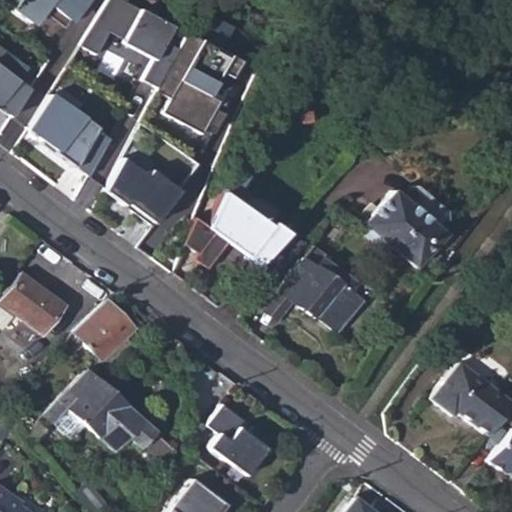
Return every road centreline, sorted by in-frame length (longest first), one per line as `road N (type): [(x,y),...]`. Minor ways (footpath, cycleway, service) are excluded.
road 1 (residential): [(333,434),(0,183)]
road 2 (residential): [(436,511),(333,434)]
